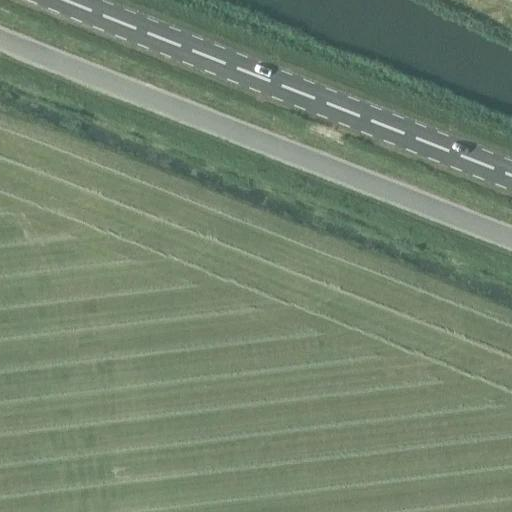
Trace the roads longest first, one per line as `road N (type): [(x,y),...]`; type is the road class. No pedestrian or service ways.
road 1 (unclassified): [(0,37),(511,239)]
road 2 (primary): [(511,175),(64,0)]
